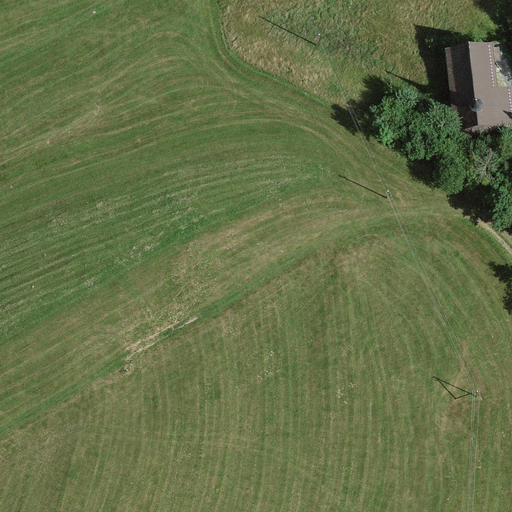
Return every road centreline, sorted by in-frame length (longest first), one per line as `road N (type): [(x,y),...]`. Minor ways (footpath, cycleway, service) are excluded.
road 1 (track): [(0,429),(293,243),(347,220),(411,207),(462,211),(511,241)]
road 2 (track): [(0,61),(110,0)]
